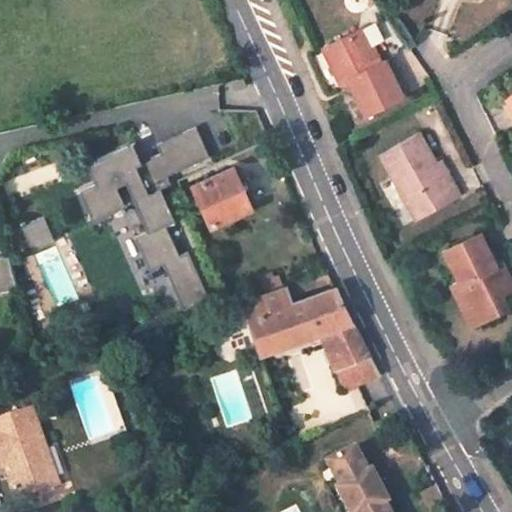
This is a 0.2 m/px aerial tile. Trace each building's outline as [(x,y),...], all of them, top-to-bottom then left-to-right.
[(364,115),(401,96),(384,62),(381,63),(375,65),(369,51),(358,29),(323,49),(340,84),(347,82),(364,115)] [(381,63),(373,49),(369,51),(375,65),(381,63)] [(132,143),(95,159),(103,179),(79,189),(92,219),(125,205),(116,186),(125,182),(146,228),(133,234),(148,267),(161,260),(183,310),(209,298),(189,251),(180,255),(166,224),(175,220),(161,189),(172,184),(168,175),(209,156),(196,126),(156,144),(161,153),(141,162),(132,143)] [(416,219),(457,196),(449,181),(445,182),(419,132),(379,154),(416,219)] [(210,225),(250,208),(233,169),(193,186),(210,225)] [(27,249),(46,241),(37,218),(17,226),(27,249)] [(489,318),(505,309),(500,295),(511,289),(511,286),(501,262),(493,265),(478,234),(444,251),(459,284),(456,285),(469,314),(485,308),(489,318)] [(9,254),(0,255),(0,294),(16,291),(9,254)] [(335,287),(290,303),(285,286),(242,301),(259,353),(320,332),(352,321),(335,287)] [(469,314),(474,325),(489,318),(485,308),(469,314)] [(320,332),(335,366),(368,353),(352,321),(320,332)] [(335,366),(343,388),(379,374),(368,353),(335,366)] [(16,498),(58,483),(32,409),(0,420),(0,468),(5,467),(16,498)] [(367,471),(354,446),(325,461),(338,486),(334,488),(347,511),(388,511),(384,503),(387,501),(370,469),(367,471)]
